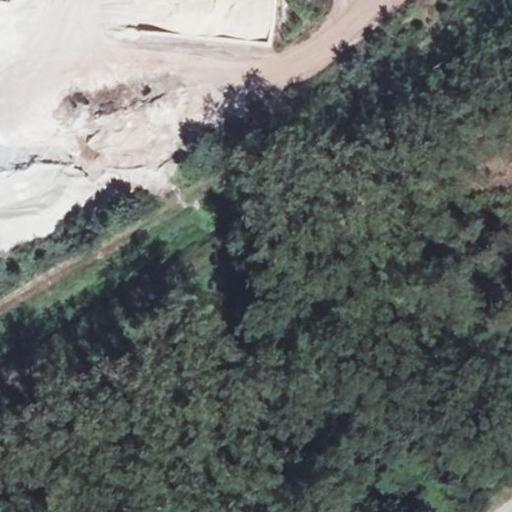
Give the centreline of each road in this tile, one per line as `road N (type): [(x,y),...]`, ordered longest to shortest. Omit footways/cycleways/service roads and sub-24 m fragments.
road 1 (unclassified): [(0,108),(186,82),(288,80),(325,62),(394,0)]
road 2 (unclassified): [(69,0),(25,77),(0,100)]
